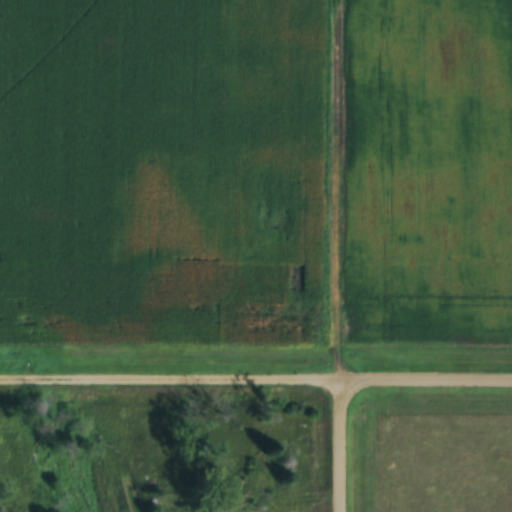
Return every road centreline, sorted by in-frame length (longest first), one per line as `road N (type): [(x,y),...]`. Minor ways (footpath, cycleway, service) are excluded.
road 1 (residential): [(0,379),(511,385)]
road 2 (residential): [(341,511),(340,385)]
